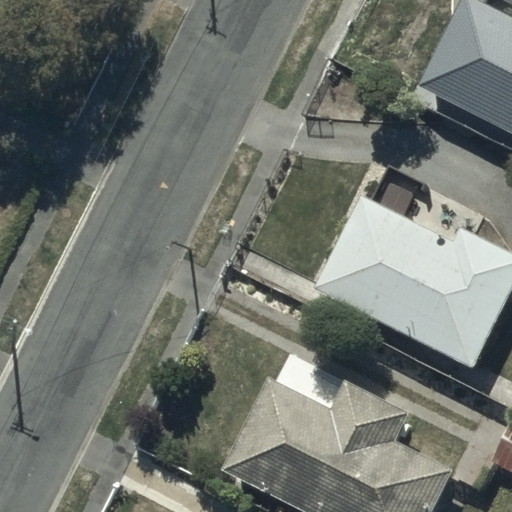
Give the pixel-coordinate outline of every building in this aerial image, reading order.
[(0,0),(0,40),(20,0),(0,0)] [(473,0),(428,90),(511,132),(511,18),(475,0),(473,0)] [(325,293),(479,371),(511,306),(511,256),(467,233),(461,246),(373,201),(325,293)] [(231,475),(305,511),(440,511),(458,477),(399,447),(414,419),(351,387),(337,413),(278,383),(231,475)] [(511,434),(496,467),(511,474),(511,434)]
